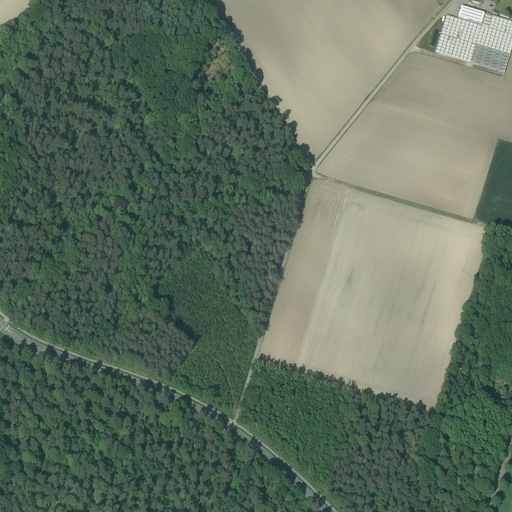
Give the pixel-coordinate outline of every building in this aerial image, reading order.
[(492,16),(462,7),(458,20),(489,29),(492,16)] [(510,55),(511,49),(511,35),(489,29),(458,20),(446,16),(435,53),(470,63),(476,45),(510,55)] [(511,22),(492,16),(489,29),(511,35),(511,22)] [(476,45),(470,63),(510,55),(476,45)] [(511,398),(502,395),(500,402),(509,405),(511,398)]
